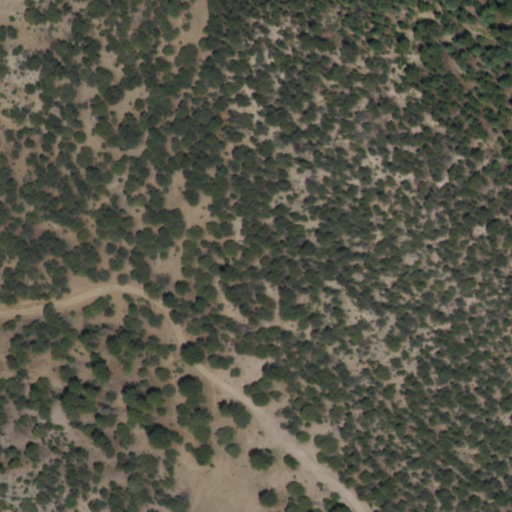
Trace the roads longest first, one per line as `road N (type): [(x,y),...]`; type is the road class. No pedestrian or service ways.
road 1 (track): [(0,312),(100,290),(153,302),(186,359),(357,511)]
road 2 (track): [(165,317),(184,213),(183,107),(197,90),(210,28)]
